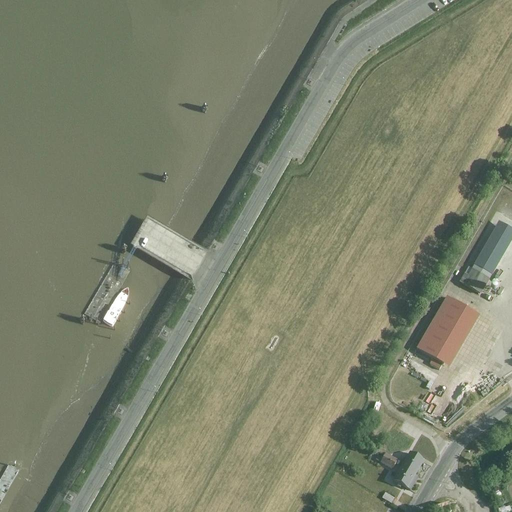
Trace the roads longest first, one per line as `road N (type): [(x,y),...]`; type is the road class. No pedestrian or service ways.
road 1 (unclassified): [(419,0),(341,54),(76,511)]
road 2 (track): [(450,457),(433,433),(388,405),(385,381),(511,163)]
road 3 (unclassified): [(511,403),(464,438),(417,511)]
